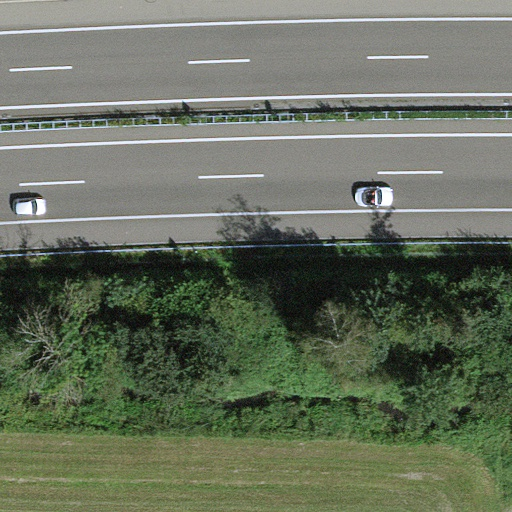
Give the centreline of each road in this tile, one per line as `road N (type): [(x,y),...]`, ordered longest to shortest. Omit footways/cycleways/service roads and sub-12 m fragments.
road 1 (motorway): [(511,56),(0,70)]
road 2 (motorway): [(0,185),(511,172)]
